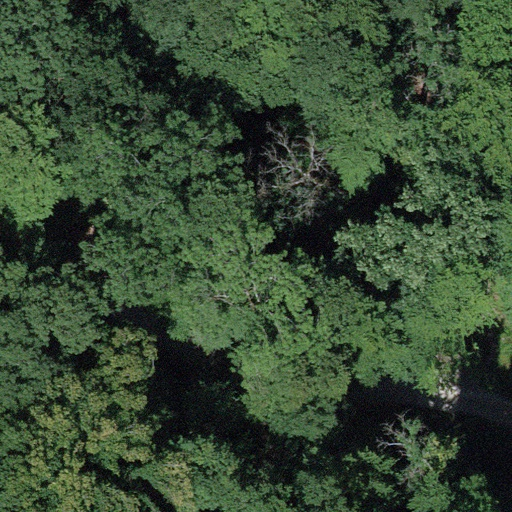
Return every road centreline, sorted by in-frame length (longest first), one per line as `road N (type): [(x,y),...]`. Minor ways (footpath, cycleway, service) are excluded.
road 1 (track): [(511,415),(404,383),(309,414),(0,226)]
road 2 (track): [(309,414),(222,511)]
